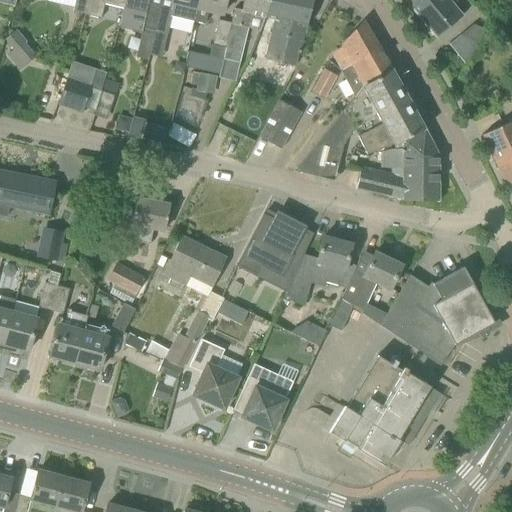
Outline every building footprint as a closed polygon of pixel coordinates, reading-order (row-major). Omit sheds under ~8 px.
[(75,0),(73,12),(85,15),(89,0),(75,0)] [(123,9),(125,0),(89,0),(85,15),(100,19),(103,5),(123,9)] [(125,0),(123,9),(145,15),(142,29),(155,31),(161,0),(125,0)] [(161,0),(155,31),(167,34),(171,17),(194,23),(199,0),(161,0)] [(226,0),(199,0),(194,23),(204,25),(208,12),(223,15),(226,0)] [(265,17),(268,0),(243,0),(241,10),(234,9),(231,23),(225,49),(224,49),(222,58),(240,62),(250,14),(265,17)] [(307,27),(312,0),(268,0),(265,17),(258,34),(253,58),(294,67),(297,52),(299,53),(305,27),(307,27)] [(436,38),(462,17),(451,4),(455,0),(415,0),(409,6),(436,38)] [(225,49),(231,23),(218,20),(212,46),(224,49),(225,49)] [(342,70),(377,46),(363,21),(340,44),(343,48),(333,53),(342,70)] [(34,58),(23,46),(21,43),(6,56),(19,71),(34,58)] [(391,71),(377,46),(342,70),(340,71),(354,98),(362,90),(391,71)] [(191,77),(216,81),(218,69),(193,65),(191,77)] [(323,70),(310,94),(323,101),(337,77),(323,70)] [(96,71),(92,85),(91,89),(100,92),(106,74),(96,71)] [(354,98),(343,112),(293,171),(327,180),(335,175),(343,144),(354,131),(378,118),(381,124),(357,137),(366,155),(393,145),(394,147),(402,142),(424,130),(391,71),(362,90),(354,98)] [(83,112),(91,89),(92,85),(67,77),(58,104),(83,112)] [(114,96),(118,84),(105,80),(101,92),(114,96)] [(282,149),(291,131),(301,113),(278,101),(259,136),(282,149)] [(506,185),(506,186),(511,183),(511,121),(482,135),(506,185)] [(162,146),(166,129),(152,125),(152,127),(149,142),(162,146)] [(424,130),(402,142),(402,176),(388,173),(387,175),(407,180),(403,200),(403,201),(438,202),(438,157),(424,130)] [(388,173),(360,167),(355,189),(403,200),(407,180),(387,175),(388,173)] [(0,172),(0,204),(48,214),(54,183),(24,177),(24,179),(16,177),(16,176),(0,172)] [(136,200),(133,215),(124,213),(118,238),(148,245),(152,228),(164,231),(169,207),(136,200)] [(276,214),(272,221),(262,215),(236,267),(255,276),(260,267),(282,278),(293,256),(289,255),(302,228),(291,222),(292,222),(279,215),(279,216),(276,214)] [(42,229),(36,259),(57,263),(63,233),(42,229)] [(340,286),(351,245),(322,237),(316,261),(303,258),(304,256),(303,255),(284,297),(304,305),(310,283),(324,287),(325,282),(340,286)] [(201,247),(181,238),(163,274),(184,284),(189,275),(211,286),(224,259),(208,251),(207,254),(199,251),(201,247)] [(390,290),(401,266),(399,265),(401,261),(389,255),(387,260),(374,253),(364,272),(355,268),(345,291),(340,299),(353,308),(361,312),(375,283),(390,290)] [(106,282),(113,286),(134,298),(144,280),(115,264),(106,282)] [(492,324),(484,310),(471,285),(472,285),(463,268),(413,295),(401,289),(393,303),(379,327),(440,366),(454,345),(467,338),(467,337),(492,324)] [(56,286),(59,275),(50,272),(47,284),(56,286)] [(50,313),(56,287),(44,284),(38,309),(50,313)] [(69,290),(57,287),(56,287),(50,313),(62,316),(69,290)] [(12,313),(13,313),(16,301),(1,297),(0,302),(0,344),(3,345),(12,313)] [(341,331),(352,309),(353,308),(340,299),(328,324),(341,331)] [(226,318),(233,305),(222,300),(216,312),(226,318)] [(135,310),(134,310),(122,305),(112,327),(124,333),(135,310)] [(49,357),(74,364),(82,332),(87,317),(67,312),(65,319),(62,318),(60,326),(58,325),(49,357)] [(184,337),(195,343),(208,317),(197,312),(184,337)] [(3,345),(28,352),(37,320),(13,313),(12,313),(3,345)] [(296,335),(319,342),(321,336),(313,334),(316,325),(300,321),(296,335)] [(82,332),(74,364),(99,371),(107,339),(82,332)] [(177,334),(168,351),(149,341),(144,354),(163,362),(181,370),(195,343),(184,337),(177,334)] [(221,408),(223,409),(237,378),(216,368),(224,350),(201,339),(188,367),(202,374),(192,395),(207,402),(205,405),(219,411),(221,408)] [(384,467),(400,441),(408,446),(439,394),(377,356),(346,407),(344,406),(328,433),(344,442),(344,441),(356,448),(355,449),(384,467)] [(293,382),(253,364),(241,392),(250,397),(241,417),(271,431),(285,401),(284,400),(293,382)] [(53,511),(63,477),(38,470),(30,499),(19,496),(14,511),(53,511)] [(0,511),(14,511),(19,496),(7,492),(11,478),(0,475),(0,511)] [(80,511),(88,484),(63,477),(53,511),(80,511)]
